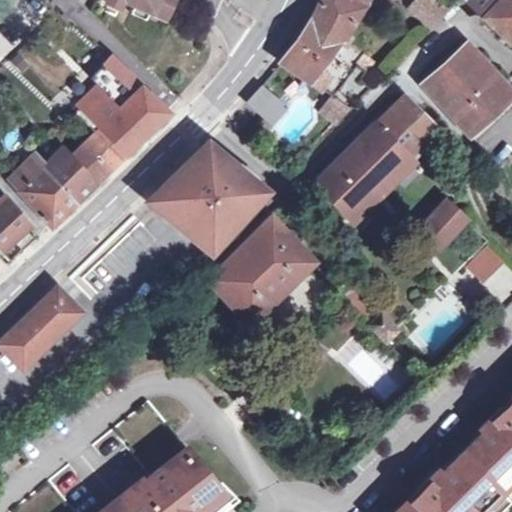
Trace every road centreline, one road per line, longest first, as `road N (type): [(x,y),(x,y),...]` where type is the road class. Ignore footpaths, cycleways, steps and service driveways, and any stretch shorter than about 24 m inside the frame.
road 1 (primary): [(0,304),(231,85),(287,0)]
road 2 (residential): [(278,511),(182,388),(136,394),(0,500)]
road 3 (unknown): [(202,112),(293,222),(345,270),(427,270),(493,229)]
road 4 (residential): [(495,349),(325,511)]
